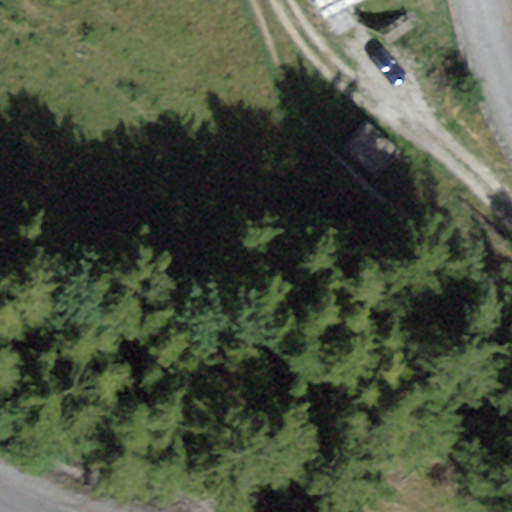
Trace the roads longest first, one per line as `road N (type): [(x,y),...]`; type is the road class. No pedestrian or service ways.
road 1 (residential): [(0,484),(56,511),(511,104),(479,0)]
road 2 (track): [(511,214),(445,149),(322,60),(278,0)]
